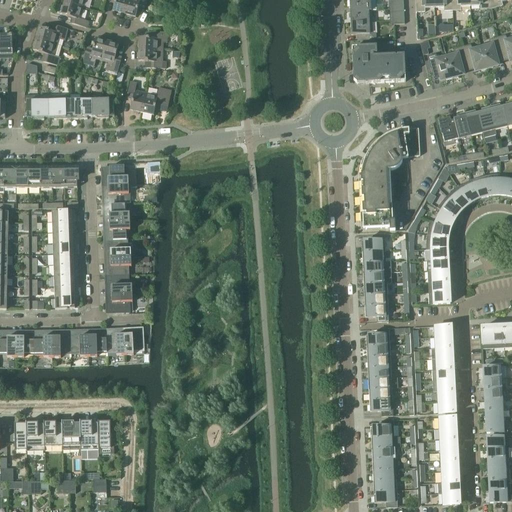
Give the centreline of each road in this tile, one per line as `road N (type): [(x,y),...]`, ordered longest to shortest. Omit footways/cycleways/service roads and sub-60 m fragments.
road 1 (residential): [(353,511),(334,142)]
road 2 (residential): [(124,511),(127,410),(0,407)]
road 3 (residential): [(314,125),(89,148)]
road 4 (residential): [(470,511),(462,314)]
road 5 (residential): [(94,320),(89,148)]
road 6 (residential): [(462,314),(462,228),(480,211),(511,208)]
road 7 (residential): [(17,149),(20,71),(32,23)]
